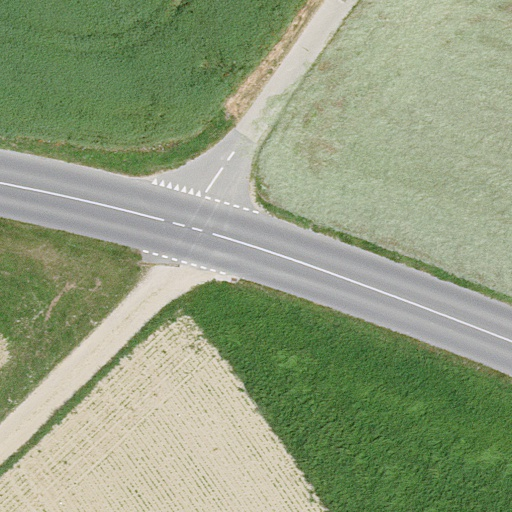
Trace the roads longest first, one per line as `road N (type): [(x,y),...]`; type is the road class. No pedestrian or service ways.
road 1 (tertiary): [(511,342),(323,268),(183,228),(0,194)]
road 2 (track): [(0,442),(183,228)]
road 3 (track): [(343,0),(183,228)]
